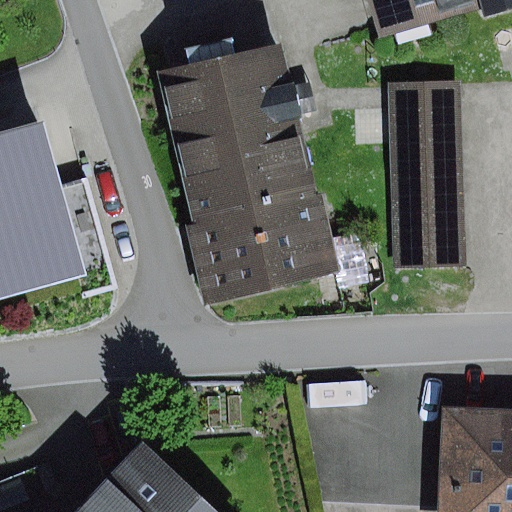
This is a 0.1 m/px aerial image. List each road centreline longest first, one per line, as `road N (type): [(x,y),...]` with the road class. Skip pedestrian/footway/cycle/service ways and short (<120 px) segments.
road 1 (residential): [(193,350),(83,0)]
road 2 (residential): [(511,338),(193,350)]
road 3 (residential): [(193,350),(0,366)]
